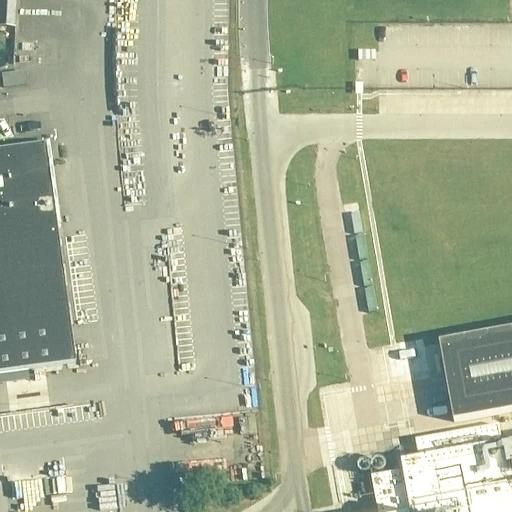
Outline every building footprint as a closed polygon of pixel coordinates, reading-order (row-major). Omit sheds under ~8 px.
[(3,13),(0,15),(0,25),(6,31),(14,24),(3,13)] [(0,377),(74,368),(44,148),(0,153),(0,377)] [(332,296),(309,300),(312,321),(335,317),(332,296)] [(511,511),(511,333),(439,347),(453,426),(511,415),(511,445),(502,448),(499,428),(416,444),(419,463),(402,466),(404,475),(372,481),(377,511),(511,511)] [(428,352),(396,354),(398,385),(430,383),(428,352)] [(112,500),(110,464),(93,465),(95,511),(115,511),(115,500),(112,500)]
